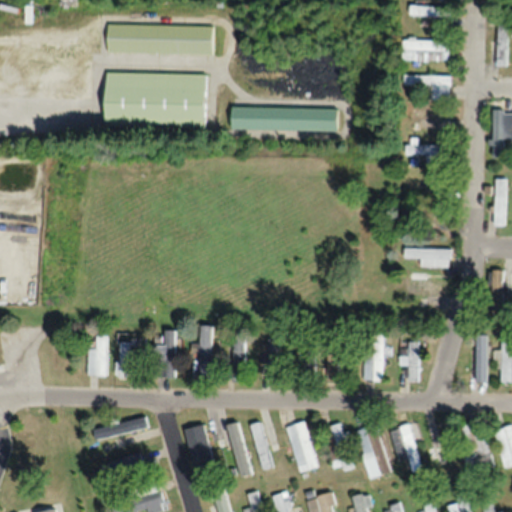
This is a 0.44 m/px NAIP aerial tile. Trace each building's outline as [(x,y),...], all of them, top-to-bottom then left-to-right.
[(450,6),(411,6),(411,17),(450,17),(450,6)] [(508,67),(508,22),(498,22),(498,67),(508,67)] [(213,26),(108,25),(107,53),(212,55),(213,26)] [(449,62),(449,41),(403,41),(403,62),(449,62)] [(206,74),(107,73),(106,127),(205,129),(206,74)] [(405,88),(430,88),(430,101),(450,101),(450,77),(405,77),(405,88)] [(337,109),(231,108),(230,130),(337,131),(337,109)] [(493,158),(506,158),(506,111),(493,111),(493,158)] [(419,122),(419,132),(447,132),(447,112),(411,112),(411,122),(419,122)] [(426,162),(447,163),(447,146),(406,145),(405,156),(427,156),(426,162)] [(495,226),(505,226),(505,179),(495,179),(495,226)] [(449,231),(449,214),(405,214),(405,231),(449,231)] [(419,257),(419,267),(450,267),(450,249),(405,249),(405,257),(419,257)] [(502,271),(490,271),(490,315),(502,315),(502,271)] [(425,305),(444,305),(444,277),(405,277),(405,296),(425,296),(425,305)] [(212,326),(200,326),(200,379),(212,379),(212,326)] [(163,377),(176,377),(176,332),(163,332),(163,377)] [(233,383),(245,383),(245,335),(233,335),(233,383)] [(107,337),(97,337),(97,348),(89,348),(89,375),(107,375),(107,337)] [(269,383),(281,383),(281,340),(269,340),(269,383)] [(130,343),(118,343),(118,377),(132,377),(132,355),(130,355),(130,343)] [(419,343),(406,343),(406,366),(408,366),(408,383),(419,383),(419,343)] [(383,381),(383,344),(365,344),(365,381),(383,381)] [(296,348),(296,376),(314,376),(314,348),(296,348)] [(342,379),(342,352),(327,352),(327,379),(342,379)] [(476,383),(487,383),(487,353),(476,353),(476,383)] [(501,384),(511,383),(511,355),(501,355),(501,384)] [(148,429),(146,418),(94,428),(96,439),(148,429)] [(228,425),(241,467),(250,464),(237,422),(228,425)] [(252,424),(263,470),(272,467),(261,422),(252,424)] [(306,422),(287,427),(299,473),(318,469),(306,422)] [(194,466),(213,462),(205,424),(185,428),(194,466)] [(353,469),(344,424),(331,427),(340,471),(353,469)] [(377,427),(358,431),(370,478),(388,474),(377,427)] [(433,459),(440,458),(443,475),(456,472),(447,427),(427,430),(433,459)] [(511,466),(511,427),(494,432),(505,469),(511,466)] [(472,471),(493,465),(485,438),(464,444),(472,471)] [(108,460),(111,476),(144,469),(141,454),(108,460)] [(161,511),(169,507),(155,488),(123,511),(135,511),(144,506),(148,511),(161,511)] [(289,511),(283,490),(271,494),(276,511),(289,511)] [(263,511),(259,492),(249,494),(252,507),(243,509),(244,511),(263,511)] [(312,511),(334,511),(330,494),(309,500),(312,511)] [(356,495),(356,511),(371,511),(371,495),(356,495)] [(215,499),(218,511),(231,511),(227,496),(215,499)] [(449,502),(450,511),(470,511),(468,499),(449,502)] [(495,511),(492,502),(480,506),(482,511),(495,511)] [(390,511),(402,511),(400,503),(389,506),(390,511)] [(435,511),(433,503),(422,507),(423,511),(435,511)]
